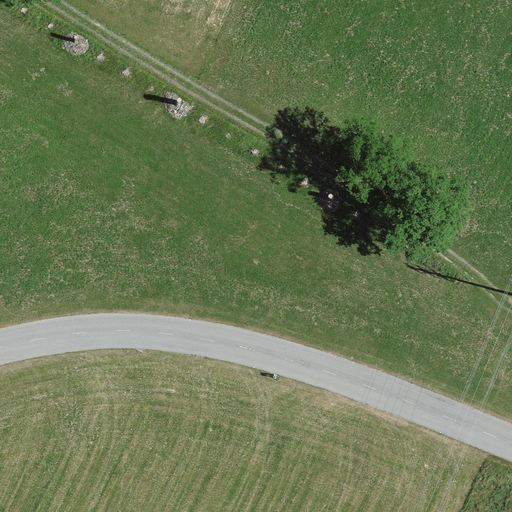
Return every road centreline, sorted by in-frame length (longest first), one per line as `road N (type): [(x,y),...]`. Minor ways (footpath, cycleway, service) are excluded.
road 1 (track): [(55,0),(324,166),(511,307)]
road 2 (unclassified): [(0,364),(72,346),(217,344),(380,391),(511,446)]
